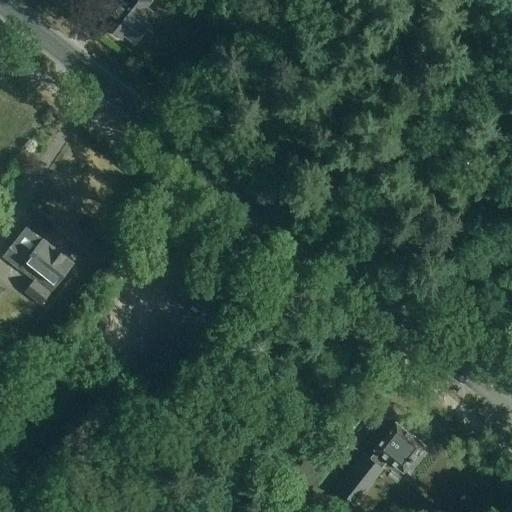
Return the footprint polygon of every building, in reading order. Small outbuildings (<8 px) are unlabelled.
[(136,44),(157,15),(148,8),(153,0),(126,0),(106,28),(122,40),(125,35),(136,44)] [(27,290),(29,291),(27,293),(40,304),(73,263),(26,226),(9,248),(21,257),(15,265),(34,280),(27,290)] [(396,423),(375,450),(384,458),(403,473),(425,446),(396,423)] [(319,440),(302,464),(320,477),(337,453),(319,440)] [(355,504),(383,469),(363,453),(335,488),(355,504)]
